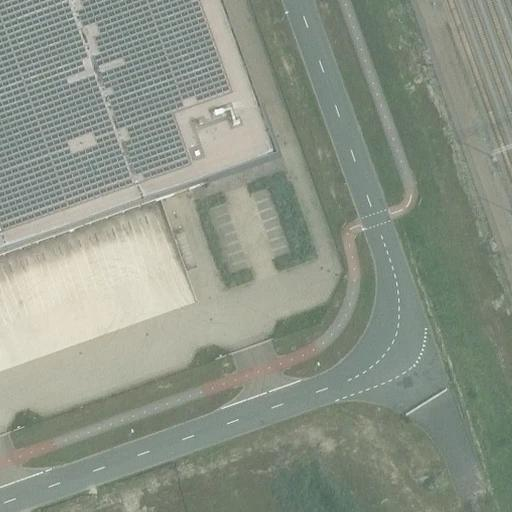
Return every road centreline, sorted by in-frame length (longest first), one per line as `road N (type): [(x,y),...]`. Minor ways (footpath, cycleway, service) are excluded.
road 1 (unclassified): [(0,505),(328,388),(394,344)]
road 2 (unclassified): [(394,344),(396,287),(298,0)]
road 3 (unclassified): [(470,496),(427,382),(394,344)]
